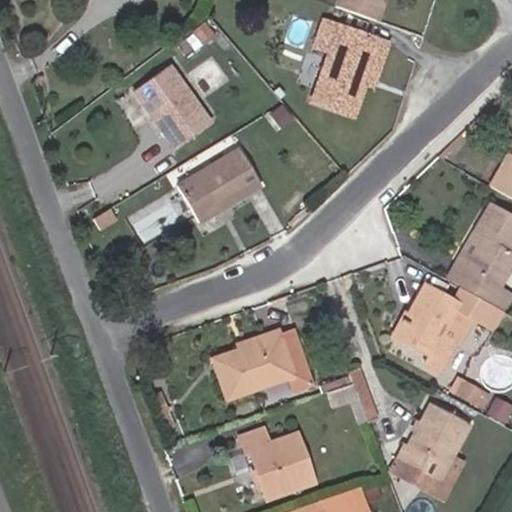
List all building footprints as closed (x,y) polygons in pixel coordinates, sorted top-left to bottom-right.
[(335,0),(333,7),(375,21),(382,0),(335,0)] [(363,84),(379,38),(322,18),(312,47),(327,52),(310,102),(352,117),(363,84)] [(203,45),(214,36),(203,22),(192,31),(203,45)] [(371,87),(387,41),(379,38),(363,84),(371,87)] [(209,124),(167,66),(132,91),(174,150),(209,124)] [(291,120),(279,105),(267,114),(279,130),(291,120)] [(260,186),(237,148),(175,186),(197,223),(260,186)] [(507,168),(511,158),(511,156),(507,154),(501,165),(507,168)] [(511,158),(507,168),(501,165),(488,187),(511,200),(511,158)] [(499,287),(511,264),(511,254),(508,252),(511,244),(511,216),(488,204),(472,232),(478,236),(460,268),(454,264),(445,280),(459,288),(501,311),(511,295),(499,287)] [(291,227),(306,213),(302,208),(287,223),(291,227)] [(111,221),(106,212),(89,221),(92,226),(101,222),(104,224),(111,221)] [(460,268),(478,236),(472,232),(454,264),(460,268)] [(458,344),(471,318),(492,329),(502,312),(501,311),(459,288),(452,301),(422,286),(406,315),(394,338),(428,356),(423,365),(438,372),(454,343),(458,344)] [(394,338),(406,315),(403,314),(391,336),(394,338)] [(310,385),(292,331),(278,336),(276,331),(236,345),(237,350),(211,359),(225,400),(287,378),(291,391),(310,385)] [(374,417),(357,371),(348,374),(351,382),(366,420),(374,417)] [(482,408),(490,395),(462,380),(454,393),(482,408)] [(269,400),(291,393),(287,381),(265,388),(269,400)] [(173,426),(160,393),(149,397),(161,430),(173,426)] [(452,455),(468,424),(429,403),(406,446),(397,464),(435,485),(452,455)] [(313,483),(295,433),(267,443),(262,429),(238,437),(243,454),(247,452),(254,469),(261,491),(264,500),(313,483)] [(397,464),(406,446),(403,444),(388,474),(391,475),(397,464)] [(440,502),(463,461),(452,455),(435,485),(397,464),(391,475),(440,502)] [(261,491),(254,469),(248,471),(256,493),(261,491)] [(381,499),(376,485),(361,491),(367,504),(381,499)] [(364,511),(356,487),(314,502),(317,511),(364,511)] [(317,511),(314,502),(286,511),(317,511)]
